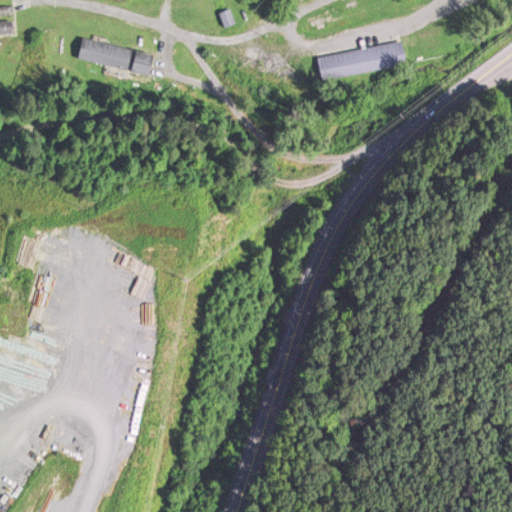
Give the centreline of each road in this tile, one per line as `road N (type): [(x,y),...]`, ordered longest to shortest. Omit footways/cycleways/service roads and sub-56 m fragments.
road 1 (secondary): [(235,511),(350,206),(385,155),(421,124)]
road 2 (residential): [(89,0),(232,39),(327,0)]
road 3 (residential): [(323,170),(273,154),(191,32)]
